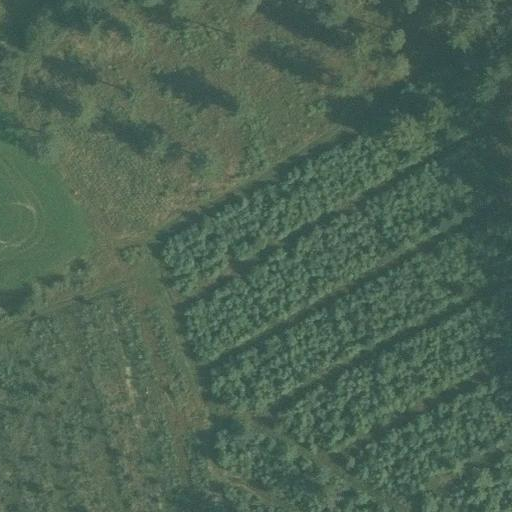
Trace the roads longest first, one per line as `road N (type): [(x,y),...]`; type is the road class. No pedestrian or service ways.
road 1 (track): [(109,252),(341,127),(505,0)]
road 2 (track): [(103,0),(0,89)]
